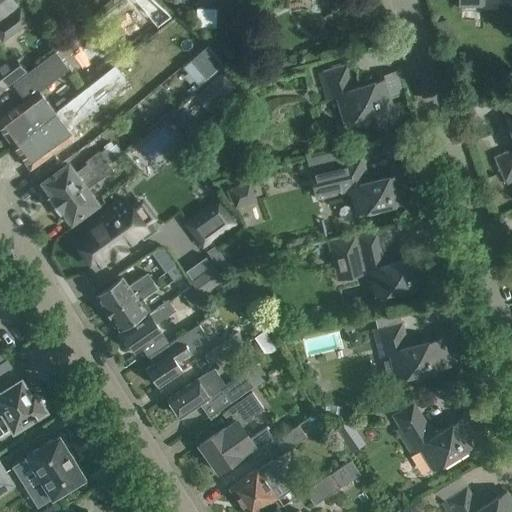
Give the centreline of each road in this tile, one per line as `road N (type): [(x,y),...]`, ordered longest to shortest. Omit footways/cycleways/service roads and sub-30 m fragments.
road 1 (unclassified): [(511,345),(404,0)]
road 2 (residential): [(186,511),(0,217)]
